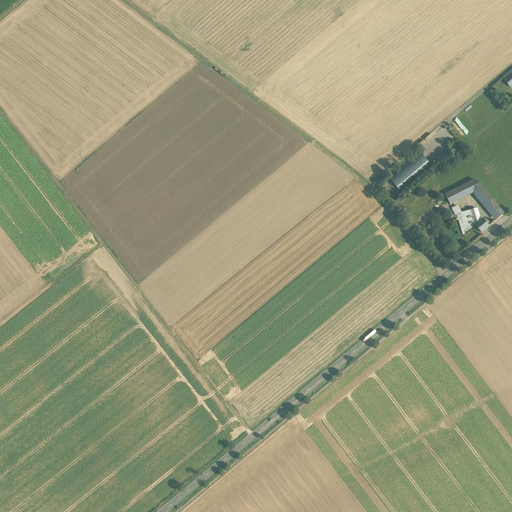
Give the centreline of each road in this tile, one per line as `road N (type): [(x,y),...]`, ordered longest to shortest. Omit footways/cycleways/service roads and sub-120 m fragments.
road 1 (primary): [(162,511),(511,218)]
road 2 (track): [(252,435),(104,243),(0,327)]
road 3 (track): [(104,243),(0,110)]
